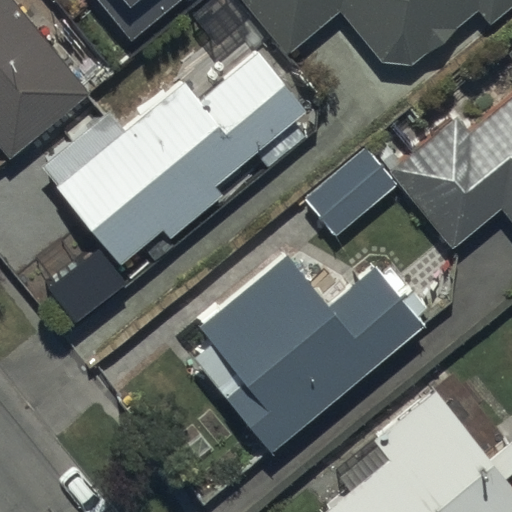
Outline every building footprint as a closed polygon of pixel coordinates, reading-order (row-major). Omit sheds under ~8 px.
[(82,75),(21,0),(0,0),(0,131),(5,138),(82,75)] [(106,0),(126,24),(156,0),(106,0)] [(492,0),(249,0),(280,38),(327,0),(338,0),(377,47),(406,50),(463,0),(478,0),(485,6),(492,0)] [(511,30),(503,39),(511,49),(511,73),(464,115),(450,98),(384,155),(449,230),(496,190),(511,208),(511,30)] [(194,79),(178,60),(119,110),(103,90),(36,146),(115,239),(154,207),(164,218),(216,174),(207,164),(265,115),(277,130),(297,113),(287,101),(298,91),(249,33),(194,79)] [(265,430),(412,304),(408,299),(420,289),(405,271),(396,278),(366,243),(322,281),(278,230),(191,305),(205,321),(186,337),(265,430)] [(487,438),(429,371),(368,423),(379,435),(312,492),(329,511),(493,511),(511,496),(511,474),(503,464),(511,456),(511,434),(503,424),(487,438)]
